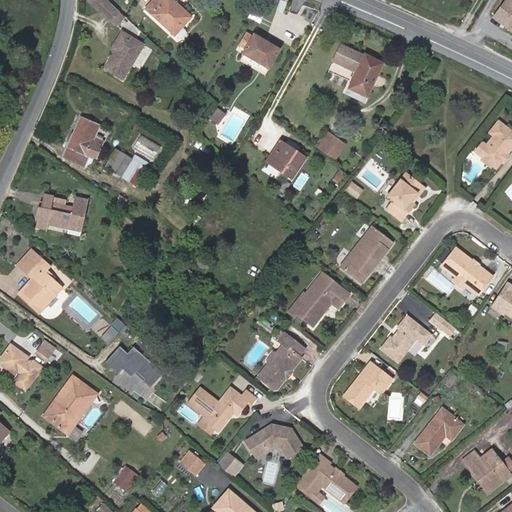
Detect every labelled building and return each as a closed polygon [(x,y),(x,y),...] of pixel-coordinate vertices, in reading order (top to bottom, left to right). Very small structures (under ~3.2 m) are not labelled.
[(89,0),(109,19),(118,9),(108,0),(89,0)] [(175,5),(177,3),(173,0),(154,0),(146,9),(175,35),(189,19),(175,5)] [(511,29),(511,0),(506,0),(494,17),(511,29)] [(189,19),(191,17),(177,3),(175,5),(189,19)] [(119,47),(116,51),(114,51),(105,67),(123,78),(144,44),(121,31),(113,44),(119,47)] [(246,31),(238,44),(245,48),(252,35),(246,31)] [(252,35),(245,48),(241,55),(269,70),(281,49),(253,33),(252,35)] [(349,88),(367,97),(384,63),(366,54),(364,56),(342,45),(336,56),(345,60),(342,65),(357,72),(349,88)] [(336,56),(334,61),(342,65),(345,60),(336,56)] [(365,103),(367,97),(349,88),(346,93),(365,103)] [(217,122),(224,113),(218,108),(211,118),(217,122)] [(102,146),(94,143),(97,138),(93,136),(98,125),(81,118),(74,133),(70,143),(64,157),(80,164),(85,153),(96,158),(102,146)] [(503,157),(506,156),(511,148),(511,133),(499,123),(490,134),(494,137),(486,147),(479,156),(484,160),(491,165),(495,169),(501,162),(501,160),(503,157)] [(69,130),(64,141),(70,143),(74,133),(69,130)] [(317,146),(335,159),(345,145),(327,132),(317,146)] [(362,140),(363,135),(359,132),(354,133),(354,139),(357,141),(362,140)] [(97,138),(94,143),(102,146),(104,141),(97,138)] [(161,153),(162,142),(136,141),(135,152),(161,153)] [(270,159),(286,170),(283,173),(292,179),(306,159),(288,147),(288,146),(282,142),(270,159)] [(482,144),(475,153),(479,156),(486,147),(482,144)] [(133,184),(144,167),(146,168),(149,163),(144,160),(138,156),(135,154),(132,159),(117,149),(107,167),(133,184)] [(283,173),(286,170),(270,159),(268,162),(283,173)] [(408,212),(405,209),(423,186),(407,173),(388,197),(393,201),(387,209),(401,221),(408,212)] [(347,188),(358,197),(364,190),(353,181),(347,188)] [(423,186),(405,209),(408,212),(415,204),(413,203),(425,188),(423,186)] [(48,229),(49,223),(82,230),(89,199),(75,197),(73,207),(65,205),(66,199),(44,194),(41,207),(39,206),(36,219),(38,219),(37,227),(48,229)] [(120,210),(128,200),(121,195),(113,205),(120,210)] [(362,283),(394,243),(373,226),(341,266),(362,283)] [(472,263),(473,260),(457,247),(443,264),(457,276),(465,281),(479,293),(492,275),(479,264),(475,265),(472,263)] [(45,272),(41,268),(45,263),(32,250),(19,264),(33,277),(21,290),(32,300),(29,303),(39,312),(62,288),(45,272)] [(205,272),(209,268),(204,263),(207,259),(202,255),(195,263),(205,272)] [(207,259),(212,263),(215,259),(210,255),(207,259)] [(207,259),(204,263),(209,268),(212,263),(207,259)] [(45,263),(41,268),(45,272),(49,267),(45,263)] [(190,271),(184,267),(180,273),(185,277),(190,271)] [(307,296),(295,312),(302,319),(312,327),(324,312),(321,311),(324,307),(327,309),(331,303),(338,308),(350,294),(323,272),(305,294),(307,296)] [(457,276),(454,280),(461,286),(465,281),(457,276)] [(511,289),(511,285),(507,282),(491,306),(504,314),(505,312),(511,316),(511,289)] [(29,303),(32,300),(21,290),(19,293),(29,303)] [(302,319),(295,312),(307,296),(305,294),(303,293),(288,312),(300,322),(302,319)] [(455,327),(451,324),(436,313),(430,320),(450,335),(455,327)] [(396,336),(395,335),(392,338),(390,336),(381,349),(398,362),(408,350),(417,339),(424,344),(431,334),(407,315),(398,327),(399,329),(396,332),(398,334),(396,336)] [(110,341),(126,323),(119,318),(103,336),(110,341)] [(286,377),(286,374),(288,372),(288,371),(291,370),(302,357),(299,355),(305,348),(285,334),(280,341),(284,345),(278,353),(279,356),(273,363),(269,365),(259,378),(273,388),(277,388),(286,377)] [(53,362),(61,349),(45,338),(36,352),(53,362)] [(26,389),(43,366),(34,359),(30,360),(29,362),(26,360),(29,356),(11,343),(0,358),(0,366),(11,373),(17,372),(19,370),(21,372),(15,380),(26,389)] [(136,372),(153,385),(164,370),(134,347),(130,351),(121,344),(107,362),(121,372),(124,368),(134,376),(136,372)] [(273,363),(279,356),(278,353),(274,353),(269,360),(269,365),(273,363)] [(361,377),(360,376),(345,395),(360,408),(375,389),(381,394),(393,380),(371,362),(364,372),(365,373),(361,377)] [(182,386),(185,383),(171,370),(168,373),(182,386)] [(86,399),(91,402),(97,394),(73,376),(44,416),(68,433),(74,425),(70,422),(86,399)] [(218,404),(199,389),(190,401),(208,416),(204,421),(217,432),(229,417),(228,416),(231,412),(233,413),(237,416),(247,403),(251,406),(256,400),(245,391),(240,397),(230,389),(218,404)] [(390,391),(390,417),(402,417),(402,392),(390,391)] [(74,425),(91,402),(86,399),(70,422),(74,425)] [(208,416),(190,401),(188,404),(204,417),(197,424),(213,437),(217,432),(204,421),(208,416)] [(442,439),(448,444),(463,424),(444,409),(417,442),(432,453),(442,439)] [(0,439),(9,430),(0,421),(0,439)] [(284,429),(277,428),(278,425),(273,424),(245,441),(253,453),(264,446),(266,450),(273,446),(281,447),(287,458),(303,448),(291,428),(285,427),(284,429)] [(255,457),(266,450),(264,446),(253,453),(255,457)] [(194,474),(204,463),(190,451),(180,463),(194,474)] [(482,476),(492,490),(511,474),(511,462),(508,458),(502,463),(492,451),(480,459),(474,452),(463,460),(478,479),(482,476)] [(226,452),(217,464),(225,471),(235,459),(226,452)] [(335,472),(336,470),(329,465),(330,462),(320,455),(297,486),(312,497),(317,492),(322,485),(329,490),(344,501),(356,486),(342,475),(340,477),(335,472)] [(235,459),(225,471),(232,477),(242,465),(235,459)] [(124,489),(136,474),(126,467),(115,482),(124,489)] [(136,474),(124,489),(129,493),(141,477),(136,474)] [(488,492),(492,490),(482,476),(478,479),(488,492)] [(253,511),(229,490),(213,508),(218,511),(253,511)] [(323,497),(317,492),(312,497),(319,502),(323,497)]
